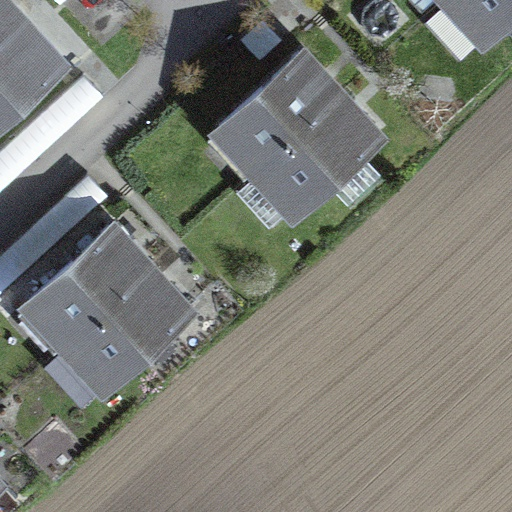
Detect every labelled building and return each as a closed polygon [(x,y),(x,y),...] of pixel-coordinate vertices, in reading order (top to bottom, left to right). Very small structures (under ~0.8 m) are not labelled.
[(13,0),(0,0),(0,65),(40,29),(13,0)] [(423,0),(437,14),(452,0),(423,0)] [(511,0),(452,0),(437,14),(482,63),(511,34),(511,0)] [(264,21),(240,42),(258,62),(282,41),(264,21)] [(40,29),(0,65),(0,144),(80,73),(40,29)] [(306,56),(211,140),(249,183),(344,100),(306,56)] [(82,78),(28,128),(46,148),(101,98),(82,78)] [(344,100),(249,183),(291,231),(386,147),(344,100)] [(28,128),(0,153),(0,190),(46,148),(28,128)] [(87,182),(33,232),(51,252),(106,202),(87,182)] [(19,315),(59,358),(153,269),(113,226),(19,315)] [(33,232),(0,262),(0,298),(51,252),(33,232)] [(153,269),(59,358),(100,402),(195,314),(153,269)]
